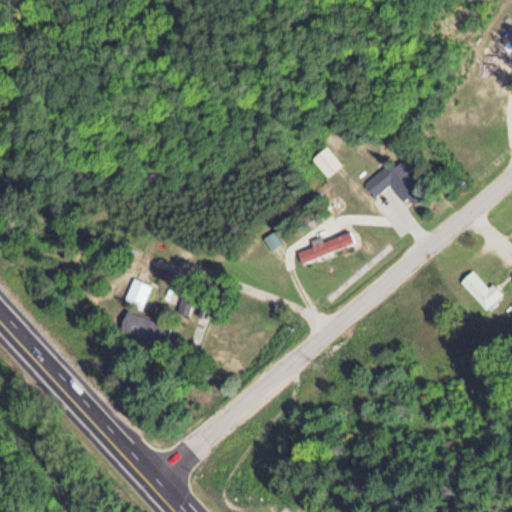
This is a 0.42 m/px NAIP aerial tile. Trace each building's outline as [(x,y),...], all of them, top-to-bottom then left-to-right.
[(327,175),(340,162),(324,144),(310,157),(327,175)] [(375,192),(392,179),(404,196),(422,182),(397,149),(362,176),(375,192)] [(296,249),(300,261),(353,243),(349,231),(296,249)] [(280,242),(276,236),(275,237),(271,232),(264,237),(271,248),(280,242)] [(482,262),(498,279),(504,275),(511,283),(511,286),(497,300),(469,273),(482,262)] [(491,282),(487,286),(471,268),(459,279),(485,307),(501,293),(491,282)] [(142,306),(152,284),(133,276),(123,298),(142,306)] [(177,311),(188,314),(192,298),(181,295),(177,311)] [(169,327),(126,309),(118,328),(161,346),(169,327)]
